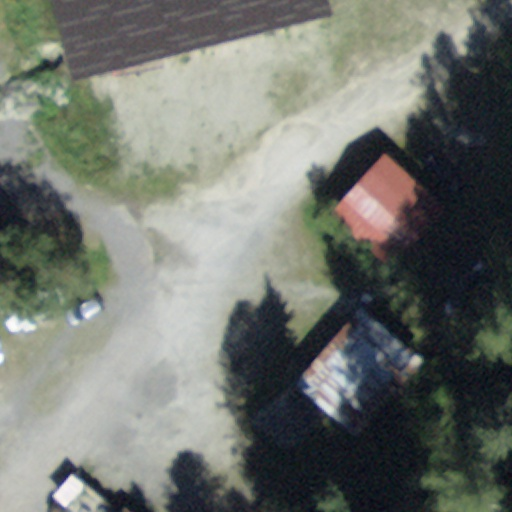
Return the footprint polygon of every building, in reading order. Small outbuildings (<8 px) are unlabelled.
[(320,0),(47,0),(69,78),(323,10),(320,0)] [(445,211),(383,154),(325,217),(386,274),(445,211)] [(485,252),(448,222),(416,262),(453,291),(485,252)] [(428,346),(373,301),(303,385),(357,430),(428,346)] [(375,511),(388,497),(352,467),(314,511),(375,511)]
